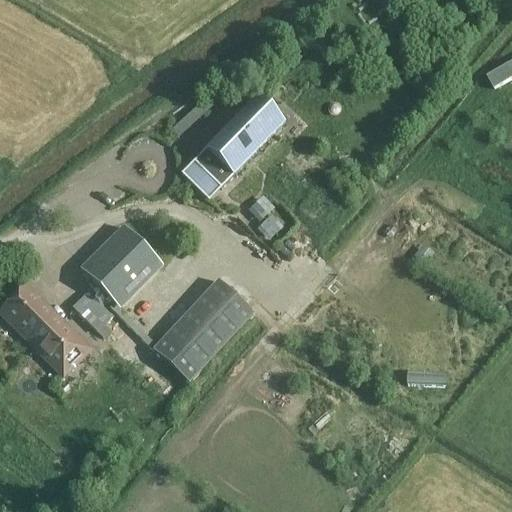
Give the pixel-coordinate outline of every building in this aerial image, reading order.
[(257,100),(193,165),(220,192),(284,127),(257,100)] [(351,157),(367,174),(379,163),(363,146),(351,157)] [(404,182),(413,198),(429,188),(420,172),(404,182)] [(277,219),(293,205),(280,192),(265,206),(277,219)] [(290,209),(274,226),(287,238),(303,221),(290,209)] [(124,230),(80,274),(111,305),(127,290),(104,267),(117,254),(142,280),(158,265),(124,230)] [(218,284),(152,355),(189,389),(255,318),(218,284)] [(27,289),(1,316),(65,379),(91,352),(27,289)]
